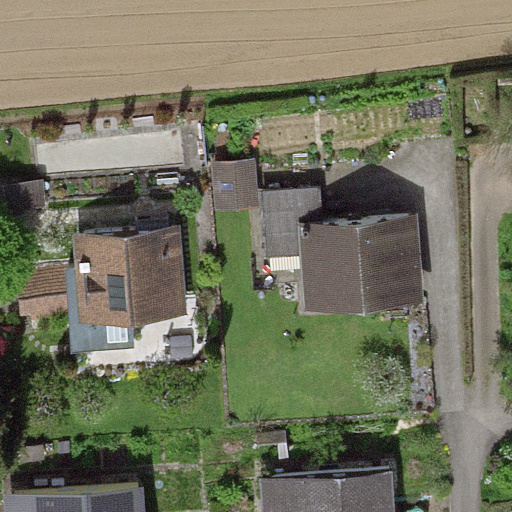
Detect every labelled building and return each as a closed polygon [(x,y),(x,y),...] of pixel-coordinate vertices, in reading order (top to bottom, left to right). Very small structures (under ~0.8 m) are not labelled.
[(258,207),(255,158),(211,161),(215,210),(258,207)] [(422,303),(416,215),(323,222),(320,187),(260,191),(265,257),(299,255),(303,312),(422,303)] [(180,226),(72,235),(74,267),(64,268),(68,311),(71,351),(132,346),(130,319),(187,315),(180,226)] [(68,311),(64,268),(17,273),(20,315),(68,311)] [(394,511),(392,468),(259,478),(261,511),(394,511)] [(144,511),(143,485),(3,493),(4,511),(144,511)]
